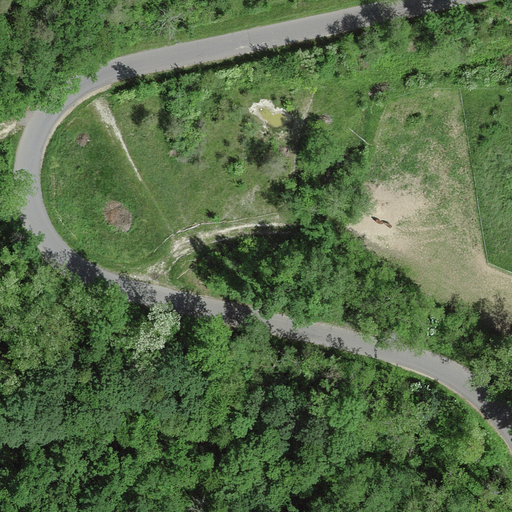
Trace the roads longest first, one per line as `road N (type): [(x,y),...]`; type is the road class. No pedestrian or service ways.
road 1 (unclassified): [(511,428),(489,398),(439,367),(87,275),(53,249),(32,214),(26,167),(34,138),(82,83),(136,64),(444,0)]
road 2 (track): [(95,77),(107,119),(209,308)]
road 3 (track): [(177,249),(353,230)]
